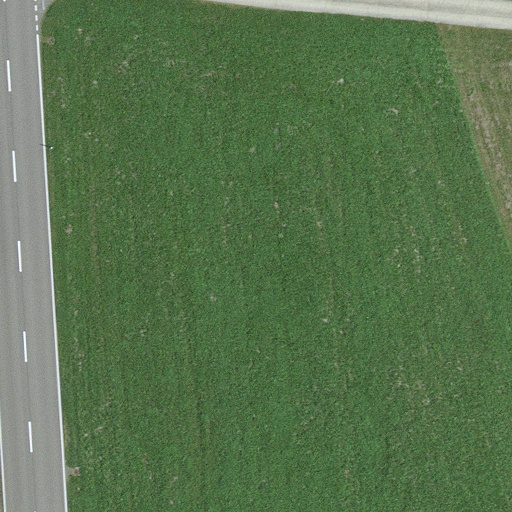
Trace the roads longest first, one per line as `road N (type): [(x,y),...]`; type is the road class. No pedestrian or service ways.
road 1 (primary): [(6,0),(36,511)]
road 2 (unclassified): [(376,0),(511,13)]
